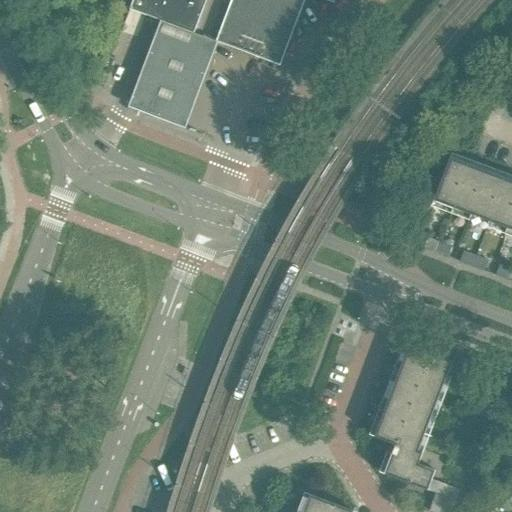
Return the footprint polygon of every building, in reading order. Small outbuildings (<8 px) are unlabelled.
[(133,0),(130,10),(194,34),(206,0),(133,0)] [(231,0),(216,42),(280,66),(304,0),(324,0),(333,3),(334,0),(231,0)] [(216,47),(160,25),(128,109),(184,131),(216,47)] [(511,181),(450,159),(434,201),(511,230),(511,181)] [(436,253),(440,243),(427,238),(423,249),(436,253)] [(449,258),(452,248),(440,243),(436,253),(449,258)] [(472,267),(476,257),(463,252),(459,262),(472,267)] [(484,272),(488,261),(476,257),(472,267),(484,272)] [(508,280),(511,270),(499,266),(495,276),(508,280)] [(418,452),(452,362),(409,346),(374,437),(396,445),(385,475),(427,491),(435,471),(418,465),(422,454),(418,452)] [(431,511),(450,511),(459,490),(439,483),(428,511),(431,511)] [(352,511),(353,511),(310,495),(303,511),(352,511)]
